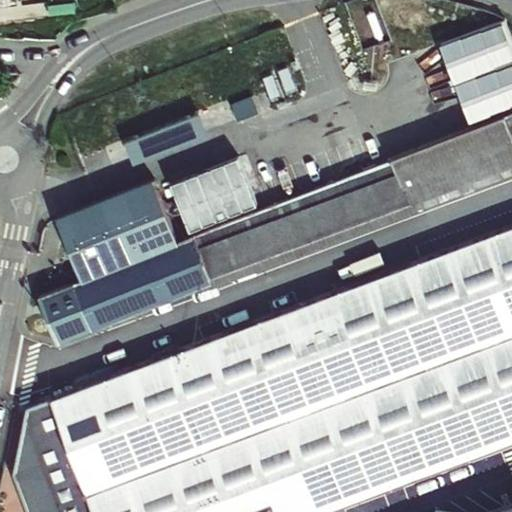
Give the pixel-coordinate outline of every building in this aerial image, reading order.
[(416,139),(465,122),(422,0),(381,0),(378,1),(392,41),(383,45),(416,139)] [(289,113),(313,104),(309,93),(300,96),(299,93),(284,99),(289,113)] [(256,97),(235,105),(241,121),(262,114),(256,97)] [(211,134),(202,111),(129,139),(132,149),(137,161),(137,162),(211,134)] [(199,234),(214,276),(511,164),(511,114),(470,131),(199,234)] [(137,161),(132,149),(109,157),(113,169),(137,161)] [(241,158),(173,183),(192,231),(259,206),(241,158)] [(511,164),(214,276),(216,281),(217,284),(511,173),(511,164)] [(82,278),(179,241),(155,179),(59,215),(82,278)] [(511,226),(32,406),(17,474),(31,511),(325,511),(511,442),(511,226)] [(179,241),(82,278),(43,292),(60,339),(216,281),(214,276),(199,234),(179,241)]
